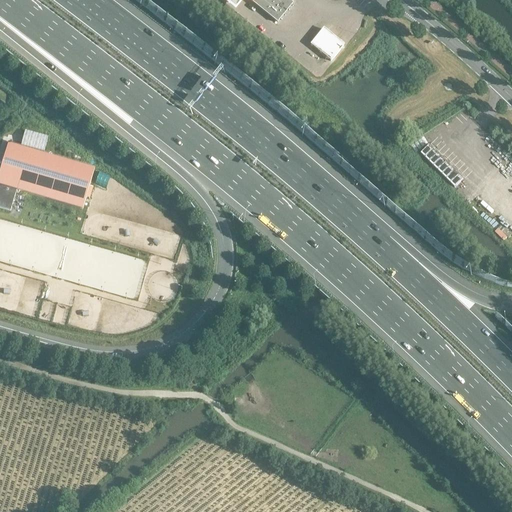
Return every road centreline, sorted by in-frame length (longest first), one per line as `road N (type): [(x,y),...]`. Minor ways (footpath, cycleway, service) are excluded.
road 1 (motorway): [(7,0),(279,213),(511,432)]
road 2 (motorway): [(0,4),(197,187),(228,248),(216,303),(188,333),(155,351),(91,354),(0,330)]
road 3 (motorway): [(342,207),(80,0)]
road 4 (unknown): [(328,313),(511,497)]
road 5 (motorway): [(511,372),(342,207)]
road 6 (track): [(425,511),(236,427),(217,407)]
road 7 (track): [(0,359),(109,390),(200,395),(217,407)]
road 8 (motorway): [(511,308),(462,290),(342,207)]
road 9 (secondary): [(511,98),(400,0)]
